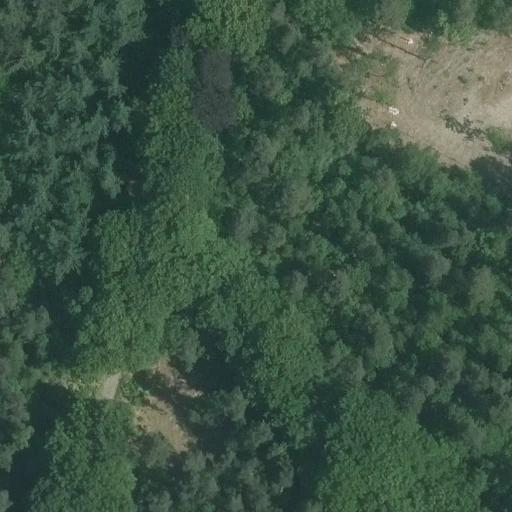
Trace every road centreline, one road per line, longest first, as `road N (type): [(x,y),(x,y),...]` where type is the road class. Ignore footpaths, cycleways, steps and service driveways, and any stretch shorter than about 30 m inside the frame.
road 1 (track): [(213,0),(76,511)]
road 2 (track): [(151,227),(390,511)]
